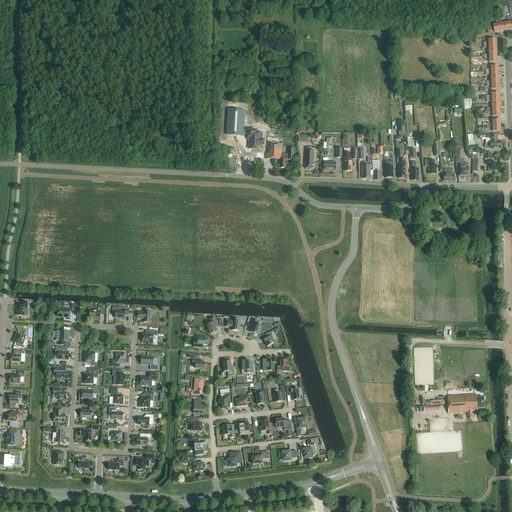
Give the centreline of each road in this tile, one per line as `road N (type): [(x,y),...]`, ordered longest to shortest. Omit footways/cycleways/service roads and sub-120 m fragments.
road 1 (tertiary): [(295,187),(277,178),(0,163)]
road 2 (tertiary): [(379,460),(331,323),(336,280),(353,251),(356,207)]
road 3 (residential): [(99,451),(129,447),(135,333),(79,326)]
road 4 (residential): [(79,326),(71,442),(99,451)]
road 5 (unclassified): [(249,493),(379,460)]
road 6 (residential): [(509,345),(506,214)]
